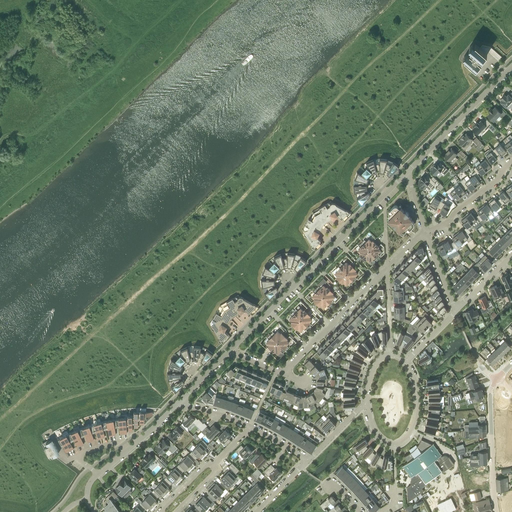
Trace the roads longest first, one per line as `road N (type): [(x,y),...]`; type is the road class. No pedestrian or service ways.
road 1 (residential): [(230,351),(383,195)]
road 2 (residential): [(386,268),(282,374)]
road 3 (residential): [(407,172),(511,66)]
road 4 (residential): [(367,403),(376,434),(402,441),(417,400),(405,362)]
road 5 (residential): [(87,499),(92,480),(177,403)]
road 6 (residential): [(496,511),(496,380)]
